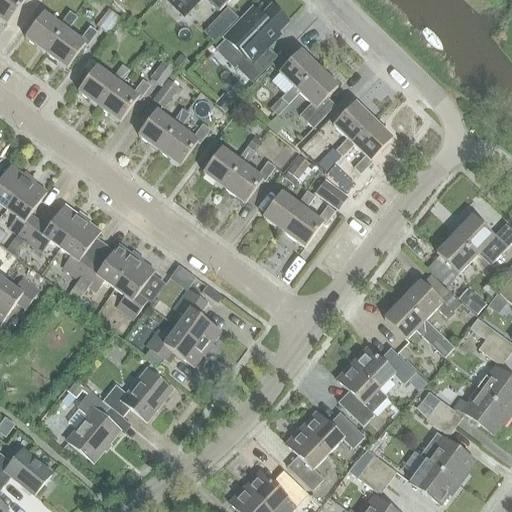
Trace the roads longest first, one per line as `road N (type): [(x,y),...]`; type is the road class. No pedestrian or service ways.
road 1 (residential): [(0,103),(313,331)]
road 2 (residential): [(139,511),(183,483),(313,331)]
road 3 (residential): [(313,331),(461,141)]
road 4 (tertiary): [(461,141),(438,99),(336,0)]
